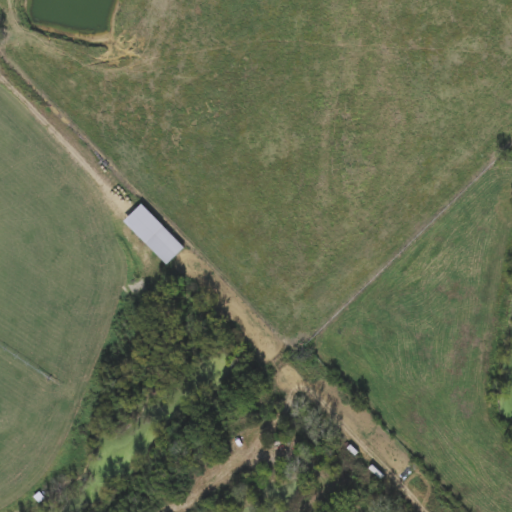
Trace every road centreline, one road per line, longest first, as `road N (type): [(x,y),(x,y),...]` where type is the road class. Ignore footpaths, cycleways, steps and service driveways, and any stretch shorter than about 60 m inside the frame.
road 1 (residential): [(117,214),(148,266),(115,354),(12,510)]
road 2 (residential): [(0,73),(104,180),(117,214)]
road 3 (residential): [(328,394),(436,511)]
